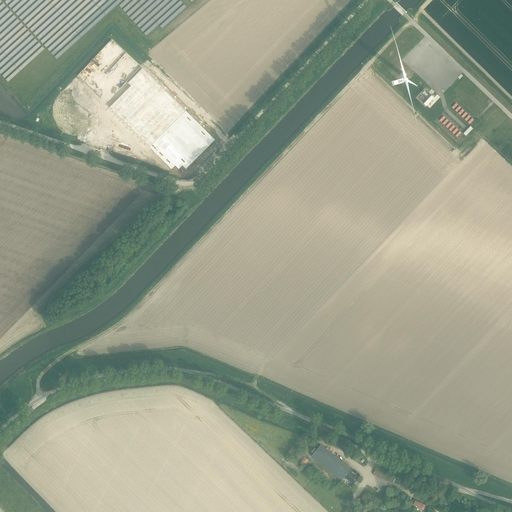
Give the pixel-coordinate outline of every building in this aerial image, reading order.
[(179,123),(179,121),(179,118),(179,114),(178,111),(177,108),(176,106),(174,103),(172,100),(170,98),(168,96),(165,93),(163,92),(160,90),(156,89),(153,88),(151,88),(147,87),(143,88),(141,88),(138,88),(134,90),(131,91),(129,93),(126,94),(123,97),(121,99),(119,102),(118,104),(116,107),(115,110),(114,114),(114,116),(113,120),(113,123),(114,126),(115,130),(116,133),(117,136),(119,138),(121,142),(123,144),(125,146),(128,148),(130,149),(133,151),(137,152),(140,153),(143,153),(146,154),(149,153),(153,153),(156,152),(158,151),(161,150),(164,148),(167,146),(170,144),(172,142),(173,139),(175,137),(177,133),(178,130),(179,127),(179,123)] [(100,115),(100,112),(100,110),(100,108),(100,106),(99,103),(98,101),(97,99),(95,97),(94,96),(92,94),(90,93),(89,92),(86,90),(84,90),(81,89),(79,89),(77,89),(75,89),(73,89),(70,90),(68,90),(65,92),(64,93),(62,94),(60,95),(58,99),(56,101),(55,103),(54,107),(54,110),(53,112),(54,115),(54,117),(55,121),(56,123),(58,126),(60,129),(64,131),(66,133),(68,134),(70,135),(73,135),(75,135),(77,136),(79,135),(81,135),(84,135),(86,134),(89,132),(90,131),(92,130),(94,128),(96,127),(97,125),(98,123),(99,121),(100,119),(100,117),(100,115)] [(431,95),(424,103),(426,106),(434,97),(431,95)] [(470,126),(463,134),(466,136),(473,129),(470,126)] [(352,482),(358,475),(350,469),(350,468),(320,445),(311,455),(342,479),(344,476),(352,482)] [(311,462),(308,460),(305,457),(300,463),(304,466),(304,465),(309,469),(311,466),(309,465),(311,462)] [(391,483),(393,478),(375,469),(373,474),(391,483)] [(424,504),(416,500),(414,499),(411,504),(413,505),(423,510),(426,505),(424,504)]
